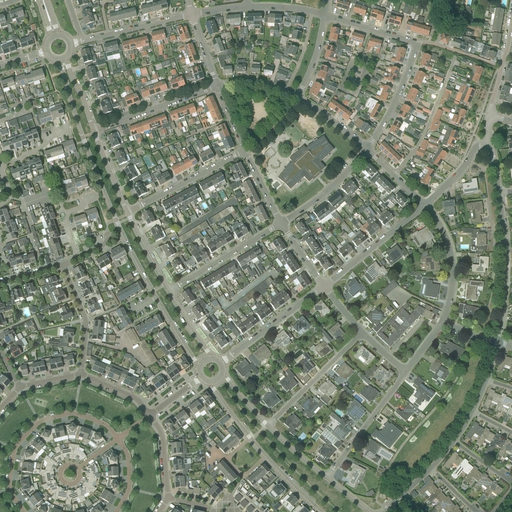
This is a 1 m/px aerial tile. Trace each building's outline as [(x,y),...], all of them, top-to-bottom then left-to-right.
[(82,7),(83,9),(90,7),(92,6),(90,1),(87,2),(85,0),(80,0),(77,1),(80,8),(82,7)] [(335,8),(341,10),(343,2),(343,0),(337,0),(335,8)] [(347,0),(347,3),(343,2),(341,10),(347,11),(349,4),(352,4),(353,1),(349,0),(347,0)] [(355,5),(352,13),(355,14),(355,15),(358,16),(358,15),(362,3),(357,1),(356,0),(353,0),(353,1),(352,4),(355,5)] [(166,1),(159,3),(161,11),(168,9),(168,10),(168,9),(166,1)] [(358,15),(364,17),(367,9),(369,10),(371,3),(369,2),(368,5),(362,3),(358,15)] [(159,3),(153,4),(155,12),(161,11),(159,3)] [(153,4),(147,6),(149,14),(155,12),(153,4)] [(409,6),(409,5),(408,8),(406,15),(410,16),(411,12),(416,14),(417,10),(415,10),(412,9),(412,7),(409,6)] [(142,16),(143,16),(143,15),(149,14),(147,6),(140,7),(142,16)] [(81,13),(84,19),(92,17),(90,11),(91,10),(90,7),(83,9),(84,12),(81,13)] [(378,12),(379,8),(376,7),(373,7),(370,18),(376,20),(378,12)] [(376,20),(382,22),(385,10),(379,8),(378,12),(376,20)] [(25,19),(28,18),(26,11),(23,12),(21,9),(15,11),(20,24),(20,23),(19,22),(25,20),(25,19)] [(117,22),(124,20),(122,12),(121,9),(118,9),(119,13),(115,14),(117,22)] [(136,17),(137,17),(135,9),(128,11),(130,19),(136,17)] [(10,14),(7,15),(10,25),(10,24),(13,23),(12,21),(15,19),(17,24),(20,24),(15,11),(9,13),(10,14)] [(117,22),(115,14),(115,11),(109,13),(109,15),(106,16),(108,22),(111,22),(111,24),(112,23),(111,23),(117,22)] [(122,12),(124,20),(130,19),(128,11),(122,12)] [(397,14),(394,13),(391,12),(387,24),(393,25),(397,14)] [(403,15),(397,14),(393,25),(399,27),(403,15)] [(3,15),(0,15),(0,24),(0,25),(1,28),(10,25),(7,15),(4,16),(3,15)] [(92,17),(84,19),(86,26),(87,25),(88,28),(89,28),(90,30),(95,29),(94,26),(96,25),(95,22),(98,21),(96,15),(92,17)] [(250,26),(254,25),(254,26),(254,15),(246,15),(246,22),(247,22),(247,26),(250,26)] [(290,28),(290,27),(294,28),(294,25),(302,27),(304,19),(296,18),(296,17),(291,16),(290,20),(295,21),(294,24),(291,24),(285,22),(284,26),(290,28)] [(416,34),(421,18),(418,17),(417,21),(416,21),(415,25),(413,24),(411,32),(416,34)] [(408,18),(405,30),(411,32),(413,24),(410,23),(411,19),(408,18)] [(421,18),(416,34),(422,35),(424,28),(422,27),(423,23),(422,23),(424,19),(421,18)] [(207,30),(215,27),(213,22),(205,24),(207,30)] [(429,22),(429,25),(427,28),(424,28),(422,35),(428,37),(430,29),(433,30),(435,24),(429,22)] [(177,28),(177,30),(180,37),(188,34),(186,27),(182,29),(181,26),(177,28)] [(215,27),(207,30),(210,36),(217,34),(215,27)] [(448,30),(447,33),(443,31),(440,38),(440,37),(442,38),(440,41),(447,44),(448,40),(449,41),(452,35),(453,32),(448,30)] [(160,46),(161,50),(164,50),(163,45),(162,40),(166,39),(163,31),(157,32),(159,41),(160,46)] [(291,40),(299,42),(301,33),(293,31),(293,32),(290,31),(289,35),(293,36),(291,40)] [(153,42),(157,42),(159,41),(157,32),(151,34),(153,42)] [(33,33),(30,34),(28,35),(29,38),(25,39),(28,47),(34,45),(33,44),(36,43),(33,33)] [(182,43),(190,40),(188,34),(180,37),(182,43)] [(343,43),(340,43),(341,40),(337,40),(338,36),(330,34),(329,41),(336,42),(335,45),(342,46),(342,44),(343,43)] [(356,43),(358,35),(352,34),(349,45),(351,45),(352,42),(356,43)] [(361,48),(364,37),(358,35),(356,43),(359,44),(358,48),(361,48)] [(458,49),(460,43),(457,42),(458,38),(455,37),(455,36),(452,35),(450,39),(453,40),(451,46),(458,49)] [(11,39),(13,44),(7,46),(9,53),(16,51),(15,48),(17,47),(15,40),(14,37),(11,39)] [(140,39),(142,48),(149,46),(146,37),(140,39)] [(472,47),(474,42),(469,40),(468,42),(464,40),(465,38),(462,37),(461,39),(460,43),(458,49),(465,51),(467,45),(472,47)] [(28,47),(25,39),(19,41),(19,39),(15,40),(17,47),(21,46),(22,49),(28,47)] [(134,40),(136,49),(142,48),(140,39),(134,40)] [(224,41),(220,42),(219,39),(212,42),(214,48),(225,44),(224,41)] [(374,48),(376,41),(370,39),(366,50),(369,51),(370,47),(374,48)] [(136,49),(134,40),(128,42),(132,60),(135,59),(134,54),(133,50),(136,49)] [(378,54),(382,43),(376,41),(374,48),(377,49),(376,53),(378,54)] [(119,52),(116,42),(110,44),(113,56),(119,54),(120,58),(123,57),(121,52),(119,52)] [(124,52),(127,51),(128,56),(129,56),(130,60),(132,60),(128,42),(122,43),(124,52)] [(0,54),(0,55),(3,54),(4,55),(9,53),(7,46),(6,44),(0,45),(0,44),(0,54)] [(107,57),(113,56),(110,44),(104,46),(105,53),(103,54),(103,55),(104,57),(104,59),(105,60),(105,62),(108,61),(107,57)] [(186,53),(194,50),(192,44),(180,49),(181,51),(185,50),(186,53)] [(225,44),(214,48),(216,55),(224,52),(226,51),(224,44),(225,44)] [(294,57),(297,49),(291,46),(290,47),(287,45),(283,55),(288,57),(289,55),(294,57)] [(342,46),(335,45),(335,48),(326,46),(325,49),(327,50),(326,53),(334,55),(334,54),(337,55),(338,52),(340,53),(341,50),(344,51),(345,47),(342,46)] [(496,54),(489,52),(490,48),(484,46),(480,56),(493,61),(496,54)] [(393,54),(397,55),(403,58),(406,51),(395,47),(393,54)] [(80,52),(82,58),(90,55),(88,49),(80,52)] [(194,50),(186,53),(188,59),(196,56),(194,50)] [(223,75),(232,74),(231,68),(226,68),(226,67),(224,61),(226,61),(225,59),(231,57),(233,56),(233,52),(227,54),(217,58),(221,69),(223,68),(223,75)] [(276,52),(273,59),(280,61),(281,59),(282,55),(276,52)] [(324,58),(336,61),(336,59),(333,58),(334,55),(326,53),(324,58)] [(423,55),(421,60),(429,63),(430,59),(436,61),(437,59),(438,56),(431,54),(430,57),(423,55)] [(90,55),(82,58),(84,64),(87,63),(88,66),(91,65),(97,63),(97,62),(105,60),(104,59),(104,57),(99,59),(92,61),(90,55)] [(391,61),(401,64),(403,58),(397,55),(396,59),(392,58),(391,61)] [(198,62),(196,56),(188,59),(190,64),(198,62)] [(237,66),(237,73),(245,73),(245,69),(248,69),(248,62),(245,62),(245,60),(237,61),(237,65),(237,66)] [(421,60),(420,66),(431,70),(432,68),(428,66),(429,63),(421,60)] [(91,65),(91,68),(86,69),(87,75),(96,73),(95,73),(94,67),(98,66),(97,63),(91,65)] [(251,73),(259,74),(260,67),(259,67),(260,63),(256,63),(252,63),(251,73)] [(265,68),(264,75),(271,76),(273,69),(272,69),(273,66),(270,65),(269,69),(265,68)] [(281,67),(279,66),(277,71),(279,71),(276,78),(277,79),(280,80),(284,81),(287,75),(288,75),(289,72),(280,68),(281,67)] [(322,66),(320,72),(327,75),(328,71),(331,72),(332,73),(333,71),(322,66)] [(390,74),(396,77),(399,70),(393,68),(392,68),(389,66),(388,69),(391,71),(390,74)] [(474,74),(480,77),(483,70),(477,68),(478,67),(475,66),(474,68),(476,69),(474,74)] [(185,76),(186,79),(190,77),(194,76),(202,73),(200,67),(191,70),(192,72),(189,74),(189,75),(185,76)] [(42,70),(36,72),(39,81),(45,79),(42,70)] [(179,88),(185,86),(182,78),(179,79),(177,74),(175,70),(172,71),(179,88)] [(96,73),(87,75),(89,82),(97,79),(97,82),(103,80),(103,79),(101,71),(99,72),(95,73),(96,73)] [(179,88),(172,71),(170,72),(172,76),(171,76),(172,81),(170,82),(173,90),(179,88)] [(36,72),(30,74),(33,83),(39,81),(36,72)] [(150,81),(152,86),(155,95),(161,92),(155,75),(154,72),(152,72),(153,76),(152,76),(154,80),(150,81)] [(327,75),(320,72),(317,77),(324,80),(323,83),(330,86),(336,89),(336,90),(338,86),(329,82),(331,77),(327,75)] [(428,76),(417,72),(415,78),(422,81),(424,77),(428,78),(428,76)] [(194,76),(190,77),(186,79),(186,81),(191,79),(191,80),(195,79),(196,82),(195,82),(197,86),(202,84),(201,80),(204,79),(202,73),(194,76)] [(30,74),(25,76),(28,85),(33,83),(30,74)] [(157,74),(155,75),(161,92),(167,90),(164,82),(161,83),(160,78),(159,79),(157,74)] [(387,81),(393,84),(396,77),(390,74),(388,78),(385,77),(384,80),(387,81)] [(472,82),(477,84),(480,77),(474,74),(474,75),(471,74),(468,81),(471,82),(472,82)] [(28,85),(25,76),(24,75),(18,77),(22,86),(25,85),(26,88),(29,87),(28,85)] [(15,86),(12,79),(12,77),(6,79),(9,88),(14,86),(15,86)] [(17,94),(18,94),(20,93),(18,87),(22,86),(18,77),(12,79),(15,86),(14,86),(17,94)] [(422,81),(415,78),(413,83),(424,88),(425,85),(426,82),(422,80),(422,81)] [(9,88),(6,79),(0,80),(3,90),(9,88)] [(143,99),(149,97),(146,88),(145,84),(143,79),(141,80),(143,85),(136,87),(138,91),(138,92),(139,96),(142,95),(143,99)] [(93,86),(96,92),(103,89),(106,88),(103,80),(97,82),(96,82),(97,85),(93,86)] [(454,84),(464,88),(466,84),(456,80),(454,84)] [(324,91),(325,89),(325,88),(315,83),(312,88),(319,92),(320,89),(324,91)] [(382,93),(388,96),(391,89),(385,86),(381,85),(380,87),(383,89),(382,93)] [(129,86),(127,87),(133,105),(139,102),(136,94),(134,95),(132,91),(131,91),(129,86)] [(152,86),(146,88),(149,97),(155,95),(152,86)] [(511,89),(511,88),(503,86),(502,93),(511,95),(511,89)] [(124,98),(127,107),(133,105),(127,87),(124,88),(126,92),(125,93),(127,98),(124,98)] [(437,90),(432,88),(429,87),(427,92),(435,95),(437,90)] [(472,98),(474,91),(469,89),(469,88),(466,87),(465,89),(463,95),(472,98)] [(327,103),(331,98),(327,96),(325,99),(323,98),(325,95),(324,94),(322,93),(319,92),(312,88),(309,94),(327,103)] [(103,89),(96,92),(98,98),(100,97),(101,100),(111,96),(110,93),(105,95),(103,89)] [(421,94),(411,89),(408,95),(419,99),(420,96),(421,94)] [(375,98),(385,102),(388,96),(382,93),(380,97),(376,95),(375,98)] [(511,99),(511,95),(502,93),(499,100),(511,104),(511,99)] [(463,95),(462,94),(459,102),(463,103),(469,105),(472,98),(463,95)] [(414,101),(415,98),(419,99),(408,95),(406,100),(417,105),(418,103),(414,101)] [(111,96),(101,100),(102,102),(100,103),(102,109),(112,105),(110,100),(112,99),(111,96)] [(207,106),(215,103),(212,97),(204,100),(201,102),(204,108),(207,106)] [(333,111),(337,104),(334,102),(337,99),(335,97),(328,107),(333,111)] [(369,109),(379,114),(382,108),(376,105),(377,102),(372,99),(370,102),(371,103),(370,105),(371,106),(369,109)] [(121,102),(112,105),(102,109),(104,115),(112,112),(111,110),(119,107),(120,109),(124,108),(121,102)] [(54,106),(55,109),(58,118),(64,116),(63,114),(66,113),(62,103),(54,106)] [(209,112),(217,109),(215,103),(207,106),(209,112)] [(337,104),(333,111),(337,114),(342,108),(343,107),(341,105),(340,106),(337,104)] [(187,107),(190,115),(196,113),(193,105),(187,107)] [(400,111),(411,116),(413,110),(403,105),(400,111)] [(431,111),(433,106),(430,105),(428,110),(423,108),(422,111),(423,112),(424,112),(429,114),(431,111)] [(181,109),(184,117),(190,115),(187,107),(181,109)] [(463,119),(466,112),(460,110),(461,109),(458,108),(457,107),(454,115),(453,115),(454,115),(463,119)] [(342,108),(337,114),(342,118),(347,111),(342,108)] [(41,125),(47,123),(44,114),(42,109),(37,110),(37,113),(38,118),(41,125)] [(50,111),(49,109),(46,110),(47,113),(44,114),(47,123),(53,121),(53,120),(50,111)] [(53,120),(58,118),(55,109),(50,111),(53,120)] [(181,109),(175,111),(181,128),(184,128),(182,122),(185,120),(184,117),(181,109)] [(212,118),(220,114),(217,109),(209,112),(212,118)] [(379,114),(369,109),(366,114),(365,113),(362,118),(368,121),(370,118),(375,121),(379,114)] [(342,118),(347,121),(354,112),(352,110),(350,114),(347,111),(342,118)] [(439,122),(442,112),(437,110),(434,120),(439,122)] [(181,128),(175,111),(169,113),(172,122),(176,120),(179,129),(181,128)] [(411,116),(400,111),(398,116),(405,120),(403,123),(408,125),(410,121),(409,121),(411,116)] [(450,119),(452,120),(451,123),(455,125),(455,124),(460,126),(463,119),(454,115),(453,115),(454,115),(450,113),(448,116),(450,119)] [(220,114),(212,118),(213,121),(214,124),(222,120),(220,114)] [(158,117),(161,126),(167,124),(164,115),(158,117)] [(161,126),(158,117),(152,119),(155,128),(161,126)] [(146,122),(149,130),(151,134),(153,139),(156,138),(153,129),(155,128),(152,119),(146,122)] [(439,122),(434,120),(433,120),(430,127),(436,129),(439,122)] [(357,121),(353,126),(365,135),(370,128),(364,123),(361,121),(360,122),(357,121)] [(395,121),(392,127),(399,131),(400,127),(404,129),(405,127),(407,128),(408,125),(403,123),(402,125),(395,121)] [(143,132),(149,130),(146,122),(140,124),(143,132)] [(135,126),(137,134),(140,134),(143,132),(140,124),(135,126)] [(219,134),(227,131),(224,125),(216,128),(218,132),(219,134)] [(132,137),(134,136),(136,140),(137,140),(139,144),(141,143),(139,139),(137,134),(135,126),(125,129),(128,135),(129,138),(131,137),(132,137)] [(397,134),(399,131),(392,127),(389,132),(399,138),(400,136),(397,134)] [(444,136),(449,138),(455,140),(458,133),(452,131),(453,130),(448,128),(444,136)] [(36,130),(30,132),(33,141),(36,139),(37,142),(40,141),(36,130)] [(220,137),(221,140),(229,137),(227,131),(219,134),(220,137)] [(24,134),(25,137),(27,143),(31,141),(31,144),(34,143),(33,141),(30,132),(24,134)] [(107,137),(110,143),(121,138),(120,138),(119,136),(119,137),(117,133),(107,137)] [(13,141),(16,150),(16,149),(20,148),(21,151),(23,150),(22,147),(22,148),(19,139),(18,136),(12,138),(13,141)] [(314,180),(321,174),(321,173),(320,173),(325,168),(320,163),(325,158),(326,159),(329,156),(328,155),(334,150),(329,144),(327,143),(323,136),(317,140),(317,139),(313,142),(313,143),(307,147),(306,149),(303,146),(298,151),(297,151),(297,150),(293,153),(294,154),(294,153),(295,154),(289,159),(292,162),(290,163),(289,163),(285,169),(284,168),(281,172),(282,173),(278,178),(284,183),(285,184),(290,190),(296,185),(297,186),(300,183),(299,182),(304,177),(309,183),(312,180),(313,180),(313,181),(314,180)] [(441,145),(446,147),(447,145),(452,147),(455,140),(449,138),(444,136),(441,145)] [(25,137),(19,139),(22,148),(22,147),(26,146),(26,149),(29,148),(27,143),(25,137)] [(232,142),(229,137),(221,140),(222,143),(223,146),(232,142)] [(110,143),(112,149),(118,146),(119,149),(125,147),(124,144),(120,145),(118,142),(122,140),(121,138),(110,143)] [(73,140),(66,142),(70,152),(73,151),(74,154),(77,153),(73,140)] [(390,145),(388,144),(385,140),(383,143),(378,148),(382,153),(390,145)] [(13,141),(7,143),(10,152),(14,150),(15,153),(17,152),(16,149),(16,150),(13,141)] [(208,161),(214,158),(210,150),(208,146),(205,148),(202,143),(201,141),(199,142),(202,149),(204,153),(208,161)] [(64,155),(64,157),(65,157),(67,156),(66,153),(70,152),(66,142),(60,145),(61,145),(64,155)] [(234,148),(232,142),(223,146),(219,148),(214,150),(215,152),(220,150),(220,151),(225,149),(226,152),(234,148)] [(11,154),(10,152),(7,143),(1,145),(4,154),(8,152),(9,155),(11,154)] [(382,153),(387,157),(398,146),(396,144),(393,147),(390,145),(382,153)] [(55,147),(58,156),(64,155),(61,145),(60,145),(55,147)] [(398,146),(387,157),(391,161),(396,156),(399,153),(396,151),(399,147),(398,146)] [(55,147),(49,149),(52,158),(58,156),(55,147)] [(120,152),(114,154),(117,160),(125,157),(128,155),(128,153),(126,152),(124,153),(123,151),(126,150),(125,147),(119,149),(120,152)] [(435,155),(434,155),(443,161),(447,155),(442,151),(443,150),(439,148),(435,155)] [(47,160),(52,158),(49,149),(43,151),(47,160)] [(425,152),(420,150),(418,149),(415,155),(422,158),(425,152)] [(188,160),(192,167),(197,164),(193,157),(190,158),(188,154),(187,154),(185,150),(183,151),(185,155),(188,160)] [(208,161),(204,153),(202,154),(199,156),(203,164),(208,161)] [(402,155),(399,158),(396,156),(391,161),(395,165),(404,157),(402,155)] [(438,168),(443,161),(434,155),(431,161),(430,160),(428,163),(432,166),(433,164),(438,168)] [(176,165),(180,173),(186,170),(182,162),(179,164),(177,160),(176,160),(174,156),(172,157),(174,161),(176,165)] [(32,158),(33,161),(36,169),(37,172),(43,170),(39,159),(36,160),(35,157),(32,158)] [(127,162),(125,157),(117,160),(119,166),(127,162)] [(27,163),(28,166),(30,171),(36,169),(33,161),(30,162),(29,159),(26,160),(27,163)] [(182,162),(186,170),(192,167),(188,160),(182,162)] [(21,165),(22,168),(25,176),(31,174),(30,171),(28,166),(27,163),(21,165)] [(236,174),(243,170),(240,164),(230,169),(232,172),(235,171),(236,174)] [(368,164),(363,170),(367,174),(373,168),(368,164)] [(175,176),(180,173),(176,165),(171,168),(175,176)] [(15,167),(16,170),(17,170),(19,178),(25,176),(22,168),(19,169),(18,166),(15,167)] [(124,170),(127,176),(134,172),(131,166),(124,170)] [(426,176),(425,175),(431,179),(435,173),(430,169),(431,169),(427,166),(426,169),(429,171),(426,176)] [(166,183),(162,176),(159,171),(157,167),(154,168),(157,173),(151,176),(154,183),(157,181),(160,186),(166,183)] [(13,180),(19,178),(17,170),(16,170),(13,171),(12,168),(10,169),(13,180)] [(367,179),(371,183),(372,182),(376,178),(373,176),(377,173),(373,168),(367,174),(365,176),(368,178),(367,179)] [(142,178),(141,176),(138,170),(134,172),(127,176),(130,181),(132,180),(134,183),(142,178)] [(237,185),(241,183),(240,181),(247,177),(243,170),(236,174),(233,175),(235,180),(239,179),(240,180),(229,185),(230,188),(237,185)] [(162,176),(166,183),(171,180),(168,172),(162,176)] [(224,181),(221,173),(215,176),(222,190),(224,189),(223,186),(226,184),(224,181)] [(431,179),(425,175),(423,174),(420,179),(419,178),(417,181),(421,183),(426,186),(431,179)] [(220,191),(222,190),(215,176),(210,179),(214,186),(215,190),(219,188),(220,191)] [(376,178),(372,182),(374,184),(376,183),(380,187),(386,181),(381,177),(378,180),(376,178)] [(80,180),(83,189),(89,187),(85,178),(80,180)] [(132,187),(135,192),(145,187),(144,184),(141,185),(140,183),(144,181),(142,178),(134,183),(135,185),(132,187)] [(73,179),(70,180),(71,184),(68,185),(71,194),(77,192),(77,191),(74,182),(73,179)] [(214,186),(210,179),(204,182),(208,189),(214,186)] [(476,183),(477,183),(476,179),(471,180),(471,184),(462,185),(463,192),(473,191),(473,193),(478,192),(477,185),(476,185),(476,183)] [(65,196),(71,194),(68,185),(65,186),(63,180),(60,181),(65,196)] [(83,189),(80,180),(74,182),(77,191),(83,189)] [(237,185),(230,188),(232,191),(240,187),(241,189),(243,188),(245,192),(252,188),(249,181),(242,185),(241,183),(237,185)] [(350,181),(346,185),(354,193),(358,189),(350,181)] [(380,187),(378,189),(382,193),(390,185),(386,181),(380,187)] [(204,182),(199,185),(203,192),(206,200),(210,198),(209,197),(211,196),(210,193),(208,189),(204,182)] [(349,198),(354,193),(346,185),(341,190),(349,198)] [(391,193),(394,190),(390,185),(382,193),(381,194),(383,196),(386,193),(388,195),(387,197),(382,201),(385,203),(388,200),(389,199),(393,195),(391,193)] [(148,193),(145,187),(135,192),(138,198),(148,193)] [(193,197),(194,201),(196,204),(198,203),(197,200),(200,198),(198,195),(198,194),(194,187),(189,190),(193,197)] [(249,199),(256,195),(252,188),(245,192),(249,199)] [(189,190),(183,193),(187,200),(193,197),(189,190)] [(189,204),(187,200),(183,193),(178,196),(182,203),(184,207),(186,206),(189,204)] [(344,202),(342,200),(337,194),(332,198),(340,206),(344,202)] [(397,203),(397,204),(403,198),(398,194),(395,197),(393,195),(389,199),(388,200),(394,206),(397,203)] [(259,202),(256,195),(249,199),(251,203),(248,204),(249,207),(241,210),(243,213),(249,210),(248,208),(259,202)] [(185,210),(184,207),(182,203),(178,196),(173,199),(176,206),(179,210),(182,208),(183,211),(185,210)] [(340,206),(332,198),(328,202),(335,211),(340,207),(340,206)] [(403,198),(397,204),(401,208),(400,209),(402,212),(406,207),(404,205),(407,202),(403,198)] [(173,199),(167,201),(174,215),(176,214),(175,211),(176,211),(174,207),(176,206),(173,199)] [(172,216),(174,215),(167,201),(161,204),(165,212),(168,215),(171,214),(172,216)] [(455,207),(454,201),(442,202),(443,209),(445,209),(445,211),(444,211),(445,217),(455,215),(454,207),(455,207)] [(472,220),(472,224),(481,223),(480,216),(483,215),(481,202),(467,205),(468,212),(474,211),(476,220),(472,220)] [(330,216),(323,205),(318,209),(323,215),(325,218),(327,222),(332,217),(334,220),(337,218),(333,214),(330,216)] [(250,212),(249,210),(243,213),(246,218),(251,215),(250,213),(252,212),(254,218),(257,217),(265,213),(261,206),(250,212)] [(51,207),(42,210),(40,211),(42,217),(53,213),(51,207)] [(96,208),(90,210),(93,220),(96,219),(98,225),(101,224),(96,208)] [(0,218),(8,215),(14,214),(14,213),(20,211),(19,209),(13,210),(7,212),(6,209),(0,211),(0,218)] [(323,215),(318,209),(313,213),(318,219),(320,222),(325,218),(323,215)] [(90,221),(93,220),(90,210),(83,213),(84,213),(87,223),(88,225),(91,224),(90,221)] [(142,214),(145,220),(152,216),(149,211),(142,214)] [(379,220),(384,226),(388,223),(383,216),(381,214),(381,213),(379,211),(377,213),(381,218),(379,220)] [(378,224),(373,218),(374,218),(369,212),(368,213),(369,214),(368,215),(371,220),(372,220),(370,222),(368,220),(365,222),(368,225),(370,227),(375,233),(377,232),(378,233),(380,230),(376,226),(378,224)] [(383,216),(388,223),(393,219),(388,212),(388,213),(383,216)] [(44,222),(45,222),(47,221),(48,222),(53,220),(55,219),(53,213),(42,217),(44,222)] [(84,213),(78,215),(81,225),(81,224),(82,227),(88,225),(87,223),(84,213)] [(265,213),(257,217),(261,224),(268,220),(265,213)] [(2,224),(5,223),(10,221),(8,215),(0,218),(0,221),(1,221),(2,224)] [(72,217),(73,218),(76,226),(81,225),(78,215),(72,217)] [(152,216),(145,220),(147,226),(150,225),(151,227),(160,223),(159,220),(155,222),(152,216)] [(312,222),(310,219),(302,224),(301,222),(295,226),(298,232),(307,226),(312,222)] [(15,226),(14,223),(13,220),(10,221),(5,223),(6,227),(5,227),(6,230),(15,226)] [(47,221),(45,222),(47,228),(55,226),(53,220),(48,222),(47,221)] [(244,226),(242,223),(238,224),(237,222),(235,223),(243,237),(248,233),(244,226)] [(150,231),(153,237),(163,232),(161,229),(159,230),(158,227),(161,226),(160,223),(151,227),(152,230),(150,231)] [(233,233),(238,240),(243,237),(235,223),(233,224),(236,231),(233,233)] [(8,232),(9,235),(14,233),(17,232),(16,229),(20,228),(19,225),(15,226),(6,230),(6,232),(8,232)] [(373,235),(375,233),(370,227),(368,225),(366,227),(368,229),(365,231),(370,237),(371,238),(374,236),(373,235)] [(55,226),(47,228),(45,229),(47,235),(57,232),(55,226)] [(312,233),(311,233),(310,231),(307,226),(298,232),(302,237),(305,234),(307,236),(312,233)] [(424,243),(433,238),(427,227),(417,233),(419,235),(415,237),(420,245),(424,243)] [(219,230),(227,244),(233,241),(228,233),(226,235),(222,228),(219,230)] [(217,235),(215,236),(222,247),(227,244),(219,230),(215,233),(217,235)] [(479,230),(472,230),(472,234),(473,234),(473,235),(476,235),(476,247),(471,247),(471,251),(475,251),(474,254),(482,254),(482,251),(485,251),(485,250),(485,246),(486,246),(486,234),(483,234),(483,233),(479,233),(479,230)] [(59,234),(58,234),(57,232),(47,235),(43,237),(44,239),(46,238),(47,238),(47,237),(48,241),(49,241),(51,240),(57,238),(57,239),(59,238),(61,237),(59,234)] [(163,232),(153,237),(156,242),(163,239),(163,238),(166,237),(163,232)] [(318,240),(319,239),(317,237),(314,232),(313,232),(311,233),(312,233),(307,236),(309,239),(305,242),(308,247),(318,240)] [(6,240),(7,242),(16,239),(14,233),(9,235),(6,236),(7,239),(6,240)] [(354,244),(357,248),(362,244),(357,238),(356,238),(354,235),(350,239),(345,233),(345,234),(343,235),(352,246),(354,244)] [(357,238),(362,244),(366,240),(361,234),(357,238)] [(344,241),(346,243),(341,246),(343,249),(348,255),(353,251),(350,247),(352,246),(343,235),(341,237),(344,241)] [(215,236),(210,240),(217,250),(222,247),(215,236)] [(211,254),(217,250),(210,240),(209,237),(205,239),(209,245),(207,247),(211,254)] [(51,240),(48,241),(47,242),(49,248),(59,244),(57,239),(57,238),(51,240)] [(276,249),(283,244),(279,239),(269,245),(273,250),(276,249)] [(312,252),(321,245),(318,240),(308,247),(312,252)] [(161,248),(164,254),(171,249),(174,247),(171,242),(161,248)] [(49,248),(51,254),(61,250),(59,244),(49,248)] [(275,256),(277,259),(286,253),(284,251),(286,249),(283,244),(276,249),(279,253),(275,256)] [(194,247),(203,261),(208,258),(204,251),(201,252),(196,245),(194,247)] [(321,256),(326,252),(327,252),(324,247),(323,248),(321,245),(312,252),(315,257),(319,254),(321,256)] [(401,251),(396,245),(390,251),(390,252),(386,255),(393,263),(403,256),(404,257),(407,254),(403,249),(401,251)] [(128,261),(123,250),(121,250),(119,247),(115,249),(120,259),(123,257),(126,263),(128,261)] [(196,262),(197,264),(203,261),(194,247),(191,249),(193,252),(191,254),(193,258),(191,259),(194,264),(196,262)] [(262,260),(259,256),(264,253),(261,249),(259,250),(258,248),(252,251),(256,258),(260,264),(263,262),(262,260)] [(110,256),(114,264),(116,268),(120,266),(117,261),(120,259),(115,249),(110,252),(112,255),(110,256)] [(173,256),(174,258),(180,255),(178,252),(174,254),(171,249),(164,254),(168,259),(173,256)] [(343,249),(338,252),(343,259),(348,255),(343,249)] [(63,256),(61,250),(51,254),(52,258),(55,257),(55,259),(63,256)] [(27,257),(29,264),(36,262),(33,255),(34,254),(33,251),(29,252),(31,255),(27,257)] [(256,258),(252,251),(247,254),(251,261),(256,258)] [(318,261),(322,267),(331,261),(330,260),(328,262),(327,259),(330,257),(326,252),(321,256),(322,259),(318,261)] [(428,256),(427,252),(419,254),(419,258),(420,258),(420,263),(426,263),(427,272),(440,271),(438,256),(426,257),(426,256),(428,256)] [(293,259),(289,254),(287,255),(286,253),(277,259),(279,261),(282,266),(286,264),(293,259)] [(251,261),(247,254),(242,257),(247,266),(249,265),(248,263),(251,261)] [(11,268),(17,266),(14,258),(15,258),(13,255),(7,257),(11,268)] [(43,266),(50,264),(47,255),(44,256),(40,257),(41,261),(43,266)] [(184,263),(185,263),(180,255),(174,258),(176,261),(171,264),(174,269),(183,264),(184,263)] [(20,256),(15,258),(14,258),(17,266),(23,264),(21,259),(20,256)] [(100,258),(106,267),(111,264),(106,256),(104,256),(100,258)] [(27,257),(21,259),(23,264),(24,266),(29,264),(27,257)] [(236,261),(238,263),(236,265),(240,272),(242,270),(243,271),(246,269),(248,272),(250,270),(247,266),(242,257),(236,261)] [(101,270),(106,267),(100,258),(97,260),(96,261),(101,270)] [(488,267),(488,258),(481,258),(480,266),(472,266),(472,272),(484,273),(485,267),(488,267)] [(194,264),(191,259),(185,263),(184,263),(185,264),(186,266),(191,268),(195,266),(194,264)] [(286,264),(289,269),(296,264),(293,259),(286,264)] [(334,266),(331,262),(331,261),(322,267),(325,272),(334,266)] [(72,273),(74,276),(84,272),(82,269),(84,268),(82,262),(76,265),(78,268),(72,270),(73,272),(72,273)] [(367,274),(364,276),(370,284),(373,281),(372,280),(382,273),(384,276),(387,273),(382,266),(380,268),(375,262),(369,267),(370,268),(366,272),(367,274)] [(240,272),(236,265),(234,266),(232,263),(227,266),(235,280),(237,279),(235,276),(235,275),(240,272)] [(183,264),(174,269),(177,275),(179,274),(180,275),(185,272),(183,267),(185,266),(183,264)] [(291,279),(296,275),(295,273),(300,269),(296,264),(289,269),(286,271),(290,276),(289,276),(291,279)] [(226,277),(228,280),(231,278),(233,281),(235,280),(227,266),(221,270),(226,277)] [(222,279),(226,277),(221,270),(216,273),(220,280),(222,279)] [(85,275),(84,272),(74,276),(75,280),(76,279),(77,281),(82,279),(83,282),(89,279),(87,274),(85,275)] [(220,280),(216,273),(211,276),(215,283),(218,281),(222,287),(224,286),(223,283),(220,280)] [(296,279),(300,284),(307,279),(303,274),(298,278),(296,275),(291,279),(293,282),(296,279)] [(212,285),(215,283),(211,276),(206,279),(210,286),(212,289),(214,293),(216,291),(212,285)] [(58,282),(57,280),(56,277),(48,279),(49,283),(46,284),(47,287),(43,289),(45,294),(56,290),(55,287),(58,286),(57,282),(58,282)] [(81,293),(94,287),(92,282),(91,279),(89,279),(83,282),(82,282),(82,283),(84,282),(85,285),(79,287),(80,289),(79,289),(81,293)] [(210,286),(206,279),(200,282),(205,290),(208,288),(210,286)] [(307,279),(300,284),(293,289),(290,291),(294,296),(297,294),(295,292),(298,290),(302,287),(303,289),(310,285),(307,279)] [(353,298),(352,297),(353,295),(354,296),(359,293),(358,292),(361,289),(363,292),(366,290),(361,283),(359,285),(354,279),(348,284),(349,285),(345,288),(346,291),(344,293),(346,295),(344,297),(348,302),(353,298)] [(422,284),(427,285),(424,297),(435,299),(436,294),(438,294),(439,286),(432,284),(432,282),(422,280),(422,284)] [(483,283),(470,281),(470,286),(468,286),(467,296),(466,296),(466,300),(476,301),(476,297),(475,296),(476,287),(483,288),(483,283)] [(139,293),(140,293),(144,291),(144,290),(143,288),(139,282),(131,287),(135,296),(136,295),(136,296),(137,295),(137,294),(139,293)] [(26,299),(32,297),(31,294),(35,293),(35,292),(36,292),(35,288),(33,288),(32,284),(25,286),(26,290),(23,291),(26,299)] [(192,296),(201,289),(198,284),(195,286),(196,288),(189,292),(188,290),(181,295),(184,300),(191,295),(192,296)] [(89,296),(90,298),(97,295),(95,291),(96,291),(97,288),(96,286),(94,287),(81,293),(82,296),(83,296),(84,298),(89,296)] [(127,300),(128,300),(129,300),(129,299),(131,298),(135,296),(131,287),(116,296),(120,304),(125,301),(127,300)] [(63,295),(60,289),(54,292),(56,296),(55,296),(57,303),(66,299),(64,294),(63,295)] [(23,298),(20,290),(17,291),(16,290),(11,291),(13,298),(10,299),(12,306),(15,305),(15,304),(20,302),(19,299),(23,298)] [(290,300),(285,293),(283,290),(278,294),(285,303),(290,300)] [(274,292),(276,295),(273,297),(280,307),(285,303),(278,294),(276,291),(274,292)] [(269,299),(272,302),(270,304),(275,311),(280,307),(273,297),(271,294),(269,296),(270,298),(269,299)] [(86,306),(88,309),(98,305),(96,302),(102,300),(99,295),(97,295),(90,298),(92,301),(86,303),(87,305),(86,306)] [(193,302),(194,305),(200,301),(198,298),(195,301),(192,296),(191,295),(184,300),(188,306),(193,302)] [(204,309),(206,308),(205,306),(206,305),(202,300),(200,301),(194,305),(196,307),(191,310),(194,316),(204,309)] [(214,309),(219,305),(216,300),(210,303),(214,309)] [(317,311),(320,314),(324,311),(327,314),(330,312),(321,301),(308,311),(312,316),(317,311)] [(266,317),(261,310),(259,307),(257,304),(255,306),(256,308),(253,311),(255,315),(256,314),(261,321),(266,317)] [(476,316),(478,309),(459,304),(457,312),(463,313),(461,319),(469,321),(471,315),(476,316)] [(96,315),(104,312),(102,307),(99,308),(98,305),(88,309),(89,313),(90,312),(91,314),(96,312),(97,315),(96,315)] [(62,318),(64,321),(73,317),(71,312),(69,312),(67,306),(61,309),(63,313),(61,314),(60,315),(60,316),(61,318),(62,318)] [(417,306),(414,312),(419,317),(420,316),(422,316),(425,310),(417,306)] [(425,310),(422,316),(428,320),(432,313),(428,311),(430,307),(427,306),(426,308),(425,310)] [(261,310),(266,317),(271,313),(266,307),(261,310)] [(122,308),(116,312),(119,318),(125,314),(122,308)] [(410,316),(403,310),(402,308),(398,312),(412,325),(419,317),(414,312),(410,316)] [(198,321),(205,316),(208,314),(204,309),(194,316),(198,321)] [(432,313),(428,320),(435,323),(439,316),(436,315),(438,311),(434,309),(432,313)] [(382,328),(378,324),(384,319),(376,310),(372,313),(371,312),(366,318),(372,324),(373,323),(375,326),(372,329),(376,333),(382,328)] [(256,318),(252,312),(249,314),(250,316),(246,319),(252,327),(257,324),(254,319),(256,318)] [(398,312),(395,315),(397,317),(403,323),(399,327),(405,332),(412,325),(398,312)] [(122,323),(129,319),(125,314),(119,318),(122,323)] [(158,315),(154,317),(153,318),(151,319),(149,320),(150,320),(149,320),(154,329),(163,324),(159,318),(160,318),(159,316),(158,316),(158,315)] [(240,321),(247,331),(252,327),(246,319),(243,315),(241,316),(243,319),(240,321)] [(206,329),(216,322),(216,321),(212,316),(208,318),(209,319),(203,324),(206,329)] [(297,333),(303,328),(305,331),(311,327),(308,324),(302,316),(298,320),(299,321),(292,327),(297,333)] [(235,324),(242,335),(247,331),(240,321),(238,318),(236,320),(238,322),(235,324)] [(129,319),(122,323),(125,329),(132,325),(129,319)] [(139,337),(147,333),(154,329),(149,320),(145,323),(143,324),(141,324),(141,325),(139,326),(134,329),(139,337)] [(391,320),(388,323),(389,325),(396,331),(392,335),(397,340),(405,332),(399,327),(394,322),(391,320)] [(93,325),(93,328),(103,329),(106,329),(107,323),(104,323),(104,322),(99,321),(99,322),(94,322),(93,325)] [(222,329),(221,327),(220,326),(219,327),(216,322),(206,329),(210,334),(212,333),(214,335),(222,329)] [(230,323),(226,325),(232,333),(235,330),(232,326),(232,325),(230,323)] [(340,327),(337,323),(328,331),(333,337),(337,341),(339,339),(344,335),(339,328),(340,327)] [(218,344),(224,339),(221,334),(223,332),(224,331),(222,329),(214,335),(216,337),(214,339),(218,344)] [(74,331),(64,330),(63,337),(64,337),(64,343),(71,344),(71,338),(73,338),(73,336),(74,336),(74,333),(73,333),(74,331)] [(161,341),(169,336),(165,330),(162,332),(162,331),(158,334),(159,335),(157,336),(159,339),(156,340),(158,343),(161,341)] [(7,345),(13,341),(14,344),(20,341),(17,335),(16,336),(13,331),(4,336),(5,339),(4,340),(7,345)] [(290,339),(283,331),(273,339),(275,342),(274,343),(277,347),(283,342),(286,347),(291,343),(289,341),(290,339)] [(388,339),(382,333),(380,332),(377,335),(390,348),(397,340),(392,335),(388,339)] [(102,335),(92,334),(92,337),(92,340),(97,341),(97,342),(102,342),(102,337),(102,335)] [(161,341),(164,346),(172,341),(169,336),(161,341)] [(316,352),(321,358),(325,355),(326,356),(332,351),(327,345),(329,343),(324,336),(321,339),(323,342),(320,344),(315,348),(313,346),(309,349),(314,354),(316,352)] [(221,349),(228,344),(224,339),(218,344),(221,349)] [(24,347),(22,343),(21,341),(21,340),(20,341),(14,344),(16,347),(9,351),(14,358),(22,354),(19,349),(24,347)] [(172,341),(164,346),(168,353),(173,350),(173,349),(176,347),(172,341)] [(450,356),(451,354),(460,359),(463,350),(448,342),(446,346),(443,345),(439,352),(443,354),(444,353),(450,356)] [(266,360),(266,359),(271,355),(269,353),(270,352),(264,345),(253,355),(250,357),(253,360),(258,366),(261,363),(262,364),(266,360)] [(365,361),(368,359),(371,362),(374,358),(362,347),(354,356),(357,359),(360,356),(365,361)] [(296,367),(304,375),(307,372),(308,373),(315,368),(310,362),(312,360),(305,352),(302,355),(305,359),(296,367)] [(68,357),(68,355),(63,356),(64,362),(67,361),(68,367),(74,366),(73,361),(75,361),(75,356),(72,356),(68,357)] [(508,367),(511,367),(511,362),(511,359),(504,357),(505,355),(502,355),(497,372),(502,373),(505,364),(509,365),(508,367)] [(61,362),(64,362),(63,356),(58,357),(56,356),(54,356),(55,360),(57,370),(61,369),(63,368),(61,362)] [(177,360),(175,362),(178,367),(181,365),(184,370),(189,367),(186,363),(187,362),(183,357),(183,356),(177,360)] [(97,373),(101,363),(97,360),(90,357),(90,363),(94,365),(92,371),(97,373)] [(46,359),(47,366),(50,365),(51,371),(53,370),(53,371),(57,370),(55,360),(51,361),(51,358),(46,359)] [(37,363),(40,374),(44,373),(44,372),(45,372),(44,366),(47,366),(46,359),(40,360),(41,363),(37,363)] [(444,381),(446,379),(450,372),(440,366),(442,363),(436,359),(436,360),(434,363),(431,369),(433,371),(432,372),(435,374),(432,379),(436,381),(438,378),(444,381)] [(260,373),(257,370),(252,364),(249,366),(244,360),(238,365),(239,366),(235,369),(242,378),(244,377),(246,379),(251,375),(249,372),(252,370),(254,373),(256,376),(260,373)] [(40,374),(37,363),(34,364),(34,362),(28,363),(30,369),(32,369),(34,374),(35,374),(36,375),(40,374)] [(177,370),(176,369),(178,367),(175,362),(168,367),(169,369),(175,376),(179,373),(177,370)] [(20,367),(17,369),(20,373),(21,373),(22,377),(28,376),(28,375),(27,370),(30,369),(28,363),(23,364),(24,366),(20,367)] [(106,365),(101,363),(97,373),(102,375),(104,370),(107,371),(110,365),(107,364),(106,365)] [(110,364),(110,365),(107,371),(110,372),(107,378),(108,378),(112,380),(118,367),(110,364)] [(341,367),(335,373),(341,379),(342,378),(345,381),(353,371),(345,364),(342,368),(341,367)] [(380,384),(380,385),(382,387),(382,386),(393,374),(389,371),(388,373),(380,366),(378,370),(379,371),(377,374),(382,379),(379,383),(380,384)] [(126,371),(118,367),(112,380),(117,382),(120,377),(122,378),(126,371)] [(165,377),(167,375),(170,380),(175,376),(169,369),(165,372),(164,370),(161,372),(165,377)] [(291,390),(297,385),(293,379),(295,377),(288,369),(285,372),(288,376),(279,384),(286,392),(290,389),(291,390)] [(123,384),(128,386),(133,375),(128,373),(128,372),(126,371),(122,378),(125,379),(123,384),(123,385),(123,384)] [(158,374),(154,377),(161,386),(166,383),(162,379),(165,377),(161,372),(158,374)] [(133,374),(133,375),(128,386),(133,389),(135,384),(138,385),(141,379),(138,378),(138,376),(133,374)] [(0,385),(0,386),(2,384),(6,387),(6,388),(11,383),(10,383),(8,380),(9,379),(6,375),(3,376),(1,379),(0,378),(0,385)] [(146,381),(147,382),(151,387),(153,385),(157,390),(161,386),(154,377),(153,376),(146,381)] [(361,379),(368,385),(371,382),(364,376),(361,379)] [(417,389),(416,391),(417,392),(413,397),(417,399),(415,403),(420,407),(428,397),(431,399),(435,394),(430,390),(429,391),(421,385),(424,382),(418,377),(413,384),(418,387),(417,389)] [(326,405),(328,403),(331,400),(328,397),(336,388),(328,381),(324,385),(323,384),(318,390),(324,395),(320,400),(326,405)] [(152,394),(149,389),(151,387),(147,382),(145,384),(140,388),(140,389),(144,394),(143,394),(144,394),(145,393),(148,397),(152,394)] [(280,401),(275,396),(277,394),(271,386),(268,389),(271,393),(262,401),(269,409),(273,406),(274,407),(280,401)] [(361,396),(370,403),(373,399),(374,400),(379,394),(373,389),(369,386),(361,396)] [(495,403),(497,404),(501,396),(492,392),(493,391),(490,390),(483,406),(487,408),(488,408),(492,400),(496,402),(495,403)] [(205,402),(203,404),(207,409),(209,407),(214,402),(210,397),(209,397),(206,393),(201,397),(205,402)] [(501,396),(497,404),(495,410),(500,412),(504,404),(507,406),(507,407),(509,408),(511,400),(511,399),(504,396),(505,395),(502,394),(501,396)] [(320,409),(323,405),(320,402),(315,398),(313,400),(310,398),(307,402),(306,401),(301,407),(307,412),(307,411),(310,414),(307,417),(310,420),(315,414),(313,413),(318,407),(320,409)] [(207,409),(203,404),(201,405),(197,401),(193,404),(198,412),(200,414),(207,409)] [(365,413),(359,408),(361,406),(355,401),(352,404),(354,406),(348,413),(346,415),(355,422),(358,418),(359,419),(365,413)] [(191,412),(189,414),(193,419),(196,417),(194,415),(198,412),(193,404),(188,408),(191,412)] [(410,404),(408,406),(407,405),(402,411),(403,411),(402,413),(398,410),(395,413),(405,422),(414,412),(418,415),(420,413),(416,410),(412,406),(410,404)] [(184,411),(179,414),(185,422),(189,419),(190,421),(193,419),(189,414),(187,416),(184,411)] [(187,425),(185,422),(179,414),(174,418),(178,422),(176,424),(179,429),(182,427),(182,428),(187,425)] [(294,437),(296,433),(294,431),(302,422),(293,415),(290,419),(289,418),(283,424),(289,429),(287,431),(294,437)] [(350,432),(345,428),(347,425),(344,423),(340,420),(337,417),(335,420),(340,425),(333,433),(327,428),(321,435),(324,438),(332,444),(337,449),(343,443),(340,441),(344,438),(345,439),(350,432)] [(375,437),(378,441),(383,443),(384,445),(388,440),(394,445),(399,439),(391,432),(396,426),(389,420),(388,421),(383,426),(385,427),(379,434),(378,433),(375,437)] [(177,431),(179,429),(176,424),(173,426),(173,425),(169,421),(165,424),(168,428),(167,429),(171,435),(177,430),(177,431)] [(477,436),(479,438),(484,430),(480,428),(476,425),(477,424),(474,422),(465,438),(470,441),(475,433),(478,435),(477,436)] [(67,430),(68,436),(76,436),(78,430),(78,429),(77,429),(75,428),(76,426),(73,425),(72,424),(72,425),(69,425),(69,427),(69,428),(66,429),(67,430)] [(61,438),(68,436),(67,430),(64,431),(63,427),(58,428),(61,438)] [(52,434),(53,440),(61,438),(58,428),(54,429),(55,433),(52,434)] [(79,438),(83,439),(86,429),(82,428),(81,431),(78,430),(76,436),(75,439),(78,440),(79,438)] [(487,431),(488,430),(485,428),(484,430),(479,438),(476,443),(481,446),(486,438),(489,441),(488,442),(490,443),(495,436),(487,431)] [(83,439),(90,441),(92,435),(89,434),(90,431),(86,429),(83,439)] [(47,444),(53,440),(52,434),(51,432),(50,433),(48,432),(48,431),(45,431),(44,431),(44,432),(42,434),(43,436),(43,437),(41,439),(42,440),(47,444)] [(96,446),(98,448),(102,445),(100,443),(102,442),(100,439),(102,437),(100,435),(100,434),(99,434),(96,433),(96,435),(93,435),(92,435),(90,441),(96,446)] [(232,437),(237,443),(241,439),(236,433),(232,437)] [(490,443),(484,452),(485,453),(487,454),(489,455),(496,444),(500,446),(499,447),(501,449),(505,441),(498,437),(499,435),(496,434),(495,436),(490,443)] [(324,438),(321,435),(319,438),(322,441),(325,444),(317,453),(320,455),(316,460),(318,462),(320,462),(325,466),(328,462),(326,460),(329,457),(330,458),(336,452),(330,446),(332,444),(324,438)] [(237,443),(232,437),(231,437),(228,441),(233,447),(237,443)] [(42,449),(47,444),(42,440),(40,442),(37,439),(34,442),(42,449)] [(502,458),(507,450),(510,452),(509,453),(511,455),(511,454),(511,453),(511,444),(509,442),(509,441),(507,439),(505,441),(501,449),(497,454),(499,455),(502,457),(502,458)] [(182,443),(182,440),(176,440),(177,443),(171,444),(172,449),(181,448),(181,443),(182,443)] [(233,447),(228,441),(223,445),(229,451),(233,447)] [(37,455),(39,453),(42,449),(34,442),(31,446),(34,448),(32,451),(37,455)] [(379,449),(375,446),(370,443),(369,445),(368,446),(367,445),(364,450),(367,451),(364,456),(374,462),(377,457),(375,456),(379,449)] [(64,450),(61,451),(63,457),(66,456),(67,459),(69,459),(69,458),(72,459),(74,445),(69,444),(69,449),(64,450)] [(72,459),(76,459),(76,460),(77,460),(79,458),(82,460),(86,457),(83,453),(78,451),(79,446),(74,445),(72,459)] [(229,451),(223,445),(219,448),(225,454),(229,451)] [(61,451),(60,450),(59,447),(54,449),(56,453),(52,456),(50,459),(55,463),(57,461),(60,462),(61,461),(64,460),(63,457),(61,451)] [(183,448),(181,448),(172,449),(172,455),(178,454),(178,457),(184,457),(184,454),(183,454),(183,448)] [(33,462),(37,455),(32,451),(31,450),(30,451),(28,452),(27,450),(25,453),(24,453),(24,454),(24,457),(26,457),(26,458),(27,457),(27,458),(26,461),(33,462)] [(107,465),(110,465),(115,465),(115,463),(116,462),(117,462),(117,458),(117,457),(115,455),(113,456),(111,454),(109,455),(108,453),(107,452),(103,456),(101,457),(102,457),(103,459),(105,458),(107,465)] [(456,455),(457,454),(455,452),(443,466),(448,470),(454,462),(457,465),(456,466),(458,468),(463,461),(460,459),(456,455)] [(45,471),(51,472),(52,469),(55,469),(55,468),(55,467),(57,465),(55,463),(50,459),(46,456),(43,460),(47,463),(45,467),(45,471)] [(185,460),(184,457),(178,457),(178,460),(172,461),(173,461),(173,466),(183,465),(187,465),(186,459),(185,460)] [(466,474),(467,475),(473,468),(470,466),(466,462),(467,461),(464,459),(463,461),(458,468),(451,476),(455,479),(458,477),(464,470),(467,472),(466,474)] [(32,469),(33,462),(26,461),(26,464),(23,463),(22,468),(32,469)] [(218,469),(210,476),(212,478),(220,471),(226,465),(222,461),(216,467),(218,469)] [(356,483),(361,473),(363,475),(365,471),(358,467),(359,464),(354,461),(353,464),(352,464),(350,468),(352,469),(347,479),(350,480),(348,484),(353,487),(355,483),(356,483)] [(95,469),(96,467),(93,463),(92,464),(87,467),(88,471),(86,472),(86,474),(86,477),(88,478),(96,479),(100,479),(100,474),(95,473),(95,469)] [(179,471),(180,474),(186,474),(186,472),(186,471),(188,470),(187,465),(183,465),(173,466),(174,471),(173,472),(179,471)] [(223,475),(230,470),(226,465),(220,471),(223,475)] [(264,465),(259,469),(265,475),(269,471),(264,465)] [(463,480),(465,481),(467,483),(468,484),(473,477),(477,479),(475,481),(477,482),(483,475),(478,472),(476,470),(477,468),(474,466),(473,468),(467,475),(463,480)] [(29,473),(29,476),(31,476),(32,474),(32,469),(22,468),(22,472),(29,473)] [(255,473),(261,479),(265,475),(259,469),(255,473)] [(45,481),(46,484),(52,481),(51,479),(54,477),(54,476),(54,472),(51,472),(45,471),(40,470),(39,475),(45,476),(45,481)] [(227,479),(233,474),(230,470),(223,475),(227,479)] [(108,473),(108,480),(111,480),(111,477),(118,477),(118,472),(108,473)] [(261,479),(255,473),(251,477),(256,483),(261,479)] [(186,476),(186,474),(180,474),(180,477),(174,478),(175,483),(187,482),(187,476),(186,476)] [(233,474),(227,479),(231,483),(237,478),(233,474)] [(485,488),(487,489),(493,482),(489,480),(485,477),(486,476),(484,474),(483,475),(477,482),(473,487),(477,491),(483,484),(486,487),(485,488)] [(33,484),(31,476),(29,476),(24,475),(24,479),(24,481),(22,482),(20,481),(20,485),(22,485),(22,487),(33,484)] [(256,483),(251,477),(247,481),(252,486),(256,483)] [(96,482),(96,479),(88,478),(88,481),(85,480),(84,482),(85,482),(82,485),(84,486),(91,491),(93,493),(96,489),(92,486),(94,482),(96,482)] [(430,494),(431,495),(437,489),(431,483),(432,482),(430,479),(417,491),(421,496),(428,489),(431,493),(430,494)] [(51,492),(54,494),(58,489),(56,487),(58,485),(57,484),(56,484),(55,480),(52,481),(46,484),(42,485),(44,490),(49,488),(51,492)] [(106,488),(109,489),(113,491),(113,490),(115,489),(117,490),(118,487),(119,487),(119,486),(118,483),(117,483),(116,483),(115,480),(111,480),(108,480),(106,488)] [(493,482),(487,489),(483,494),(487,498),(493,491),(496,494),(495,495),(497,497),(502,490),(495,484),(496,483),(494,481),(493,482)] [(192,494),(195,494),(196,488),(193,488),(193,491),(188,489),(187,482),(175,483),(175,488),(175,489),(179,488),(179,492),(192,495),(192,494)] [(211,489),(218,496),(221,492),(222,492),(217,488),(219,486),(215,482),(212,484),(214,486),(211,489)] [(233,496),(235,498),(234,499),(238,503),(239,502),(245,495),(241,490),(244,484),(241,483),(233,496)] [(29,496),(33,493),(35,491),(33,484),(22,487),(22,488),(21,489),(23,492),(25,491),(26,490),(27,493),(29,496)] [(273,484),(266,491),(269,493),(272,490),(279,498),(282,494),(282,493),(285,490),(284,490),(285,489),(284,487),(283,487),(282,487),(280,485),(279,487),(277,485),(275,487),(273,484)] [(89,494),(91,491),(84,486),(82,489),(80,487),(79,488),(76,490),(76,492),(79,498),(81,503),(86,501),(84,496),(87,493),(89,494)] [(63,499),(66,500),(67,493),(64,493),(64,490),(63,489),(60,487),(58,489),(54,494),(51,498),(55,501),(58,497),(63,499)] [(106,488),(102,494),(111,499),(113,495),(107,492),(109,489),(106,488)] [(439,488),(437,489),(431,495),(426,500),(430,504),(437,498),(439,501),(438,502),(440,504),(446,498),(440,491),(441,490),(439,488)] [(218,496),(211,489),(207,493),(214,500),(218,496)] [(67,490),(67,493),(66,500),(65,504),(70,505),(71,500),(76,499),(76,500),(79,498),(76,492),(74,493),(73,490),(71,491),(67,490)] [(253,492),(250,490),(245,495),(239,502),(241,504),(240,505),(244,509),(245,507),(251,501),(247,498),(253,492)] [(39,497),(35,491),(33,493),(35,495),(29,500),(31,503),(39,497)] [(109,503),(111,499),(102,494),(99,501),(101,502),(102,499),(109,503)] [(290,511),(294,508),(293,506),(298,501),(292,495),(290,498),(287,496),(283,500),(285,503),(286,501),(290,505),(286,508),(289,511),(290,511)] [(446,498),(440,504),(434,508),(437,511),(439,511),(445,507),(448,510),(447,511),(448,511),(455,506),(449,500),(450,499),(448,496),(446,498)] [(40,502),(42,505),(44,503),(39,497),(31,503),(34,507),(40,502)] [(258,499),(255,497),(251,501),(245,507),(247,509),(246,511),(252,511),(257,507),(253,504),(258,499)] [(99,501),(93,505),(97,511),(103,511),(104,511),(102,510),(101,509),(103,507),(105,504),(101,502),(99,501)] [(48,511),(50,508),(44,503),(42,505),(38,508),(39,509),(39,511),(38,511),(37,511),(48,511)] [(264,505),(261,503),(257,507),(252,511),(261,511),(259,509),(264,505)] [(277,503),(272,508),(275,511),(281,506),(277,503)]
